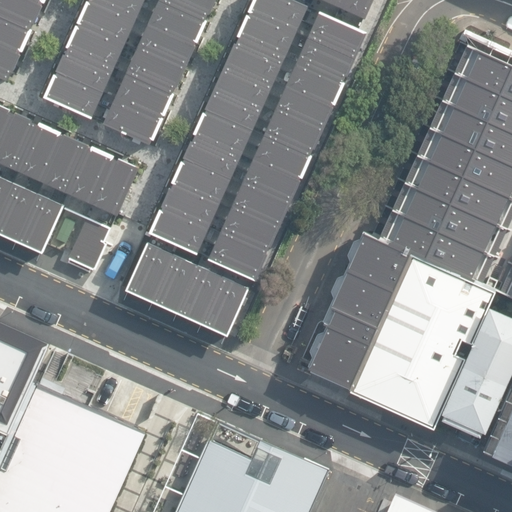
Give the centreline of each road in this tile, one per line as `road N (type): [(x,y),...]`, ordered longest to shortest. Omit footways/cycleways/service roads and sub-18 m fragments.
road 1 (unclassified): [(253,389),(383,88),(422,15),(442,0)]
road 2 (unclassified): [(253,389),(511,502)]
road 3 (unclassified): [(0,275),(253,389)]
